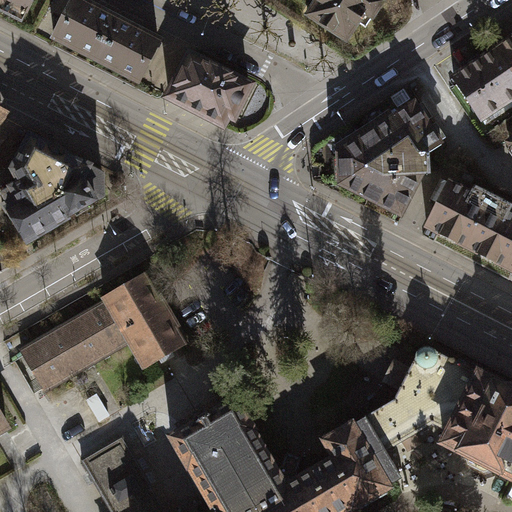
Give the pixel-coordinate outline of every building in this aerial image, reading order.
[(0,0),(0,12),(21,23),(33,0),(0,0)] [(93,0),(72,0),(53,39),(99,61),(122,14),(93,0)] [(313,0),(305,13),(350,42),(361,25),(368,29),(375,19),(379,13),(387,0),(313,0)] [(144,83),(166,35),(122,14),(99,61),(144,83)] [(511,38),(495,49),(511,74),(511,38)] [(511,74),(495,49),(455,76),(482,118),(511,98),(511,74)] [(189,56),(169,97),(222,124),(227,114),(233,117),(249,86),(230,77),(231,74),(211,64),(210,67),(189,56)] [(414,103),(339,153),(339,183),(401,215),(422,172),(428,172),(428,154),(441,145),(414,103)] [(0,109),(0,125),(10,115),(0,109)] [(21,182),(2,193),(28,239),(94,199),(82,177),(87,167),(30,137),(14,168),(21,182)] [(467,250),(493,197),(483,193),(474,188),(472,194),(448,182),(425,229),(467,250)] [(500,201),(493,197),(467,250),(506,269),(511,257),(511,214),(508,212),(511,206),(500,201)] [(149,272),(103,299),(129,341),(142,367),(189,340),(149,272)] [(129,341),(103,299),(20,349),(46,391),(129,341)] [(394,400),(367,416),(385,451),(433,423),(449,431),(444,442),(463,451),(468,465),(483,473),(497,469),(511,476),(511,386),(507,385),(503,386),(492,379),(480,374),(432,349),(430,348),(425,348),(421,350),(418,353),(405,379),(400,390),(394,400)] [(385,451),(367,416),(325,440),(335,458),(300,478),(297,471),(301,460),(300,457),(290,453),(286,455),(283,467),(276,470),(253,430),(253,429),(236,399),(171,437),(188,467),(190,466),(217,511),(184,511),(182,511),(341,511),(352,506),(353,507),(402,479),(385,451)] [(0,403),(0,434),(13,427),(0,403)] [(83,461),(112,511),(166,511),(152,489),(153,488),(123,437),(83,461)]
